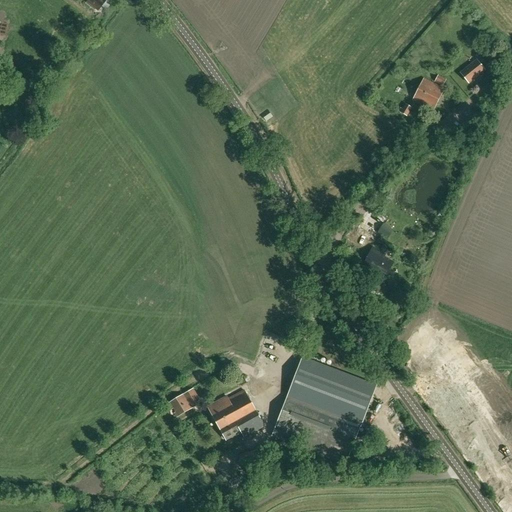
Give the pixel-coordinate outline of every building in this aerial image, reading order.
[(98,11),(106,0),(89,0),(90,0),(88,3),(98,11)] [(222,42),(215,47),(220,53),(226,48),(222,42)] [(477,60),(461,74),(469,83),(485,70),(477,60)] [(438,76),(435,82),(443,87),(446,81),(438,76)] [(20,79),(17,88),(29,92),(32,83),(20,79)] [(413,101),(433,111),(444,90),(423,80),(413,101)] [(398,111),(407,117),(412,109),(405,104),(402,109),(400,108),(398,111)] [(481,128),(469,118),(458,133),(469,142),(481,128)] [(394,231),(384,223),(377,233),(387,240),(394,231)] [(386,276),(393,263),(383,258),(385,255),(372,249),(364,265),(386,276)] [(397,255),(395,259),(407,265),(406,266),(410,268),(412,263),(397,255)] [(289,393),(273,437),(275,437),(281,440),(346,464),(362,421),(364,416),(376,386),(303,358),(289,393)] [(428,384),(421,389),(425,395),(432,391),(428,384)] [(175,412),(175,413),(177,417),(201,403),(193,389),(169,404),(172,409),(173,409),(175,412)] [(241,432),(244,437),(264,426),(245,391),(229,400),(227,396),(208,407),(226,441),(241,432)] [(366,437),(356,438),(357,447),(377,447),(377,437),(366,437)] [(470,443),(463,448),(468,455),(475,450),(470,443)] [(249,452),(249,451),(239,456),(249,476),(259,471),(263,479),(277,471),(273,463),(263,444),(258,446),(259,447),(249,452)]
